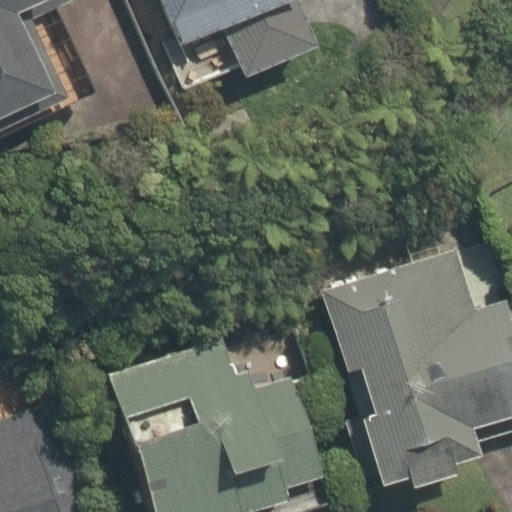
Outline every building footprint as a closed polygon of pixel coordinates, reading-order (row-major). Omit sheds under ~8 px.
[(0,0),(0,124),(61,96),(24,17),(62,0),(0,0)] [(146,0),(168,46),(205,28),(230,83),(301,50),(278,0),(146,0)] [(399,473),(402,483),(445,470),(443,461),(471,453),(467,439),(511,425),(511,330),(502,297),(470,306),(452,246),(314,287),(351,413),(340,416),(357,474),(369,471),(372,481),(399,473)] [(104,377),(143,511),(231,511),(230,508),(277,494),(274,484),(312,473),(284,379),(248,389),(241,368),(230,372),(221,341),(104,376),(104,377)] [(0,418),(0,511),(82,511),(50,403),(0,418)]
